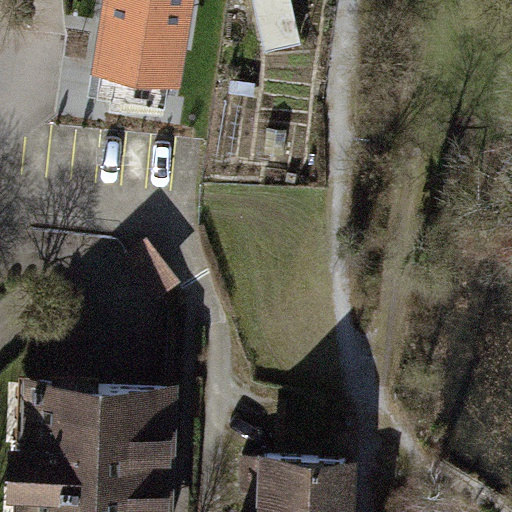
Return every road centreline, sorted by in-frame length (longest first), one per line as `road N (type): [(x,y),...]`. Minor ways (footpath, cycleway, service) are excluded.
road 1 (track): [(362,511),(370,396),(353,357),(337,263),(342,115),(359,0)]
road 2 (unknown): [(0,185),(140,176),(200,209),(224,272),(223,416)]
road 3 (residential): [(0,98),(3,81),(49,43),(46,0)]
